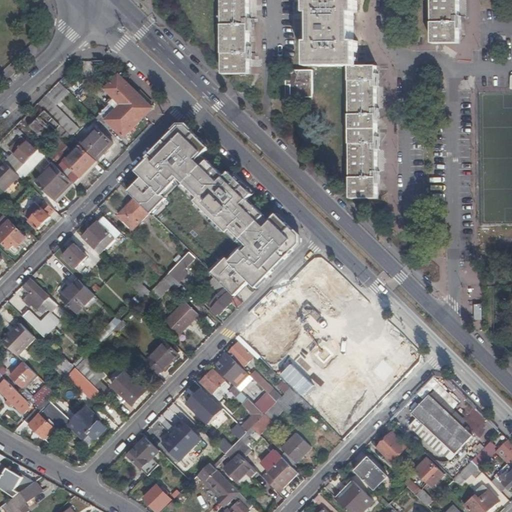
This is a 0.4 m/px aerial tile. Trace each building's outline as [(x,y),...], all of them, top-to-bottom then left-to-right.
[(250,74),(250,66),(247,66),(247,54),(250,54),(249,53),(249,32),(249,31),(247,31),(247,20),(249,20),(249,19),(248,0),(222,0),(223,74),(250,74)] [(309,66),(350,66),(357,66),(357,41),(353,42),(353,12),(357,12),(356,0),(307,0),(307,12),(311,12),(311,42),(308,42),(309,66)] [(431,0),(432,44),(447,44),(459,43),(459,29),(459,28),(456,28),(456,17),(459,17),(459,16),(458,0),(431,0)] [(377,136),(377,121),(377,120),(374,120),(374,109),(377,109),(377,108),(377,86),(374,86),(374,74),(376,74),(376,73),(376,66),(357,66),(350,66),(351,198),(378,198),(378,183),(375,183),(375,172),(378,172),(378,171),(377,149),(378,148),(375,148),(375,137),(377,137),(377,136)] [(289,77),(286,77),(286,88),(290,88),(290,97),(309,97),(309,94),(313,94),(313,70),(286,70),(286,71),(289,71),(289,77)] [(100,113),(107,121),(124,138),(153,109),(120,76),(106,90),(114,98),(100,113)] [(40,102),(63,124),(68,118),(56,106),(68,92),(59,83),(40,102)] [(100,113),(96,118),(103,125),(107,121),(100,113)] [(178,126),(135,170),(143,178),(128,192),(135,199),(150,213),(151,214),(180,185),(242,245),(212,274),(216,278),(217,279),(235,297),(250,282),(257,289),(301,244),(301,238),(277,215),(270,222),(248,200),(255,194),(231,171),(225,178),(202,156),(209,149),(186,126),(178,126)] [(98,128),(81,145),(98,162),(115,145),(98,128)] [(9,149),(24,164),(37,151),(22,136),(9,149)] [(60,139),(54,144),(59,149),(54,154),(51,157),(57,163),(71,149),(60,139)] [(59,149),(54,144),(49,149),(54,154),(59,149)] [(73,182),(76,184),(98,162),(81,145),(58,168),(73,182)] [(16,173),(4,161),(0,165),(0,186),(4,191),(19,176),(16,173)] [(58,168),(55,164),(37,183),(55,201),(73,182),(58,168)] [(150,213),(135,199),(119,216),(133,230),(150,213)] [(54,210),(45,201),(40,206),(36,202),(23,215),(38,229),(50,217),(49,216),(54,210)] [(116,239),(121,234),(104,217),(99,223),(98,222),(83,237),(100,254),(104,249),(99,244),(109,233),(116,239)] [(18,247),(27,238),(10,221),(0,230),(0,238),(11,249),(16,245),(18,247)] [(75,269),(87,257),(76,245),(63,258),(75,269)] [(190,252),(169,274),(174,279),(195,258),(193,256),(190,252)] [(337,301),(351,288),(325,262),(297,291),(290,299),(315,324),(337,301)] [(174,279),(169,274),(167,276),(164,279),(172,287),(177,282),(174,279)] [(217,279),(216,278),(213,281),(215,283),(212,285),(221,294),(210,305),(212,309),(211,310),(216,316),(218,314),(220,316),(232,304),(238,309),(242,304),(235,297),(217,279)] [(145,298),(152,292),(139,279),(133,286),(145,298)] [(95,296),(79,280),(60,298),(76,314),(95,296)] [(56,309),(59,306),(47,294),(46,295),(32,281),(24,289),(28,294),(24,300),(29,305),(31,303),(41,313),(50,304),(56,309)] [(185,301),(165,323),(179,337),(200,315),(185,301)] [(354,318),(337,301),(315,324),(309,330),(314,335),(327,321),(328,322),(326,325),(331,330),(334,327),(339,332),(354,318)] [(284,302),(263,324),(276,337),(297,315),(284,302)] [(35,328),(41,322),(29,310),(23,317),(35,328)] [(35,328),(45,338),(62,321),(51,311),(41,322),(35,328)] [(256,325),(263,332),(264,333),(268,330),(259,321),(256,325)] [(391,378),(417,352),(385,321),(359,347),(391,378)] [(21,323),(3,341),(19,356),(37,338),(21,323)] [(259,336),(263,332),(256,325),(242,340),(260,358),(264,353),(260,350),(258,347),(260,345),(264,340),(259,336)] [(314,335),(309,330),(298,342),(300,344),(303,346),(314,335)] [(327,347),(333,353),(342,344),(336,338),(327,347)] [(147,364),(157,374),(161,370),(163,371),(178,355),(166,343),(150,359),(151,360),(147,364)] [(243,369),(253,358),(238,343),(228,353),(243,369)] [(226,356),(215,368),(235,387),(246,376),(226,356)] [(64,359),(58,368),(67,374),(73,365),(64,359)] [(96,385),(104,377),(87,359),(79,366),(96,385)] [(36,374),(24,363),(11,376),(23,387),(28,382),(31,379),(36,374)] [(334,377),(339,382),(346,374),(348,373),(344,368),(334,377)] [(206,389),(218,376),(212,371),(200,383),(206,389)] [(248,372),(247,374),(258,385),(263,380),(254,372),(251,374),(248,372)] [(96,397),(100,393),(82,376),(77,381),(88,391),(89,390),(96,397)] [(131,379),(126,385),(122,381),(115,389),(133,406),(146,393),(131,379)] [(266,392),(269,396),(274,391),(263,380),(258,385),(266,392)] [(22,395),(7,381),(0,387),(0,390),(23,414),(32,405),(31,405),(22,395)] [(285,394),(290,389),(283,382),(278,387),(285,394)] [(371,398),(355,383),(335,403),(351,419),(371,398)] [(48,398),(54,392),(48,386),(42,392),(48,398)] [(188,396),(196,404),(201,409),(209,400),(195,388),(188,396)] [(301,400),(311,410),(316,406),(298,388),(294,393),(301,400)] [(108,389),(103,394),(111,402),(116,396),(108,389)] [(288,414),(301,400),(294,393),(290,389),(285,394),(281,398),(277,403),(264,415),(252,428),(254,430),(260,436),(273,422),(271,420),(282,409),(288,414)] [(27,390),(22,395),(31,405),(36,400),(27,390)] [(277,403),(281,398),(274,391),(269,396),(277,403)] [(264,415),(277,403),(269,396),(266,392),(253,405),(264,415)] [(196,404),(188,396),(187,398),(194,406),(196,404)] [(454,457),(472,438),(430,396),(412,415),(454,457)] [(247,433),(252,428),(264,415),(253,405),(247,399),(241,404),(253,416),(241,428),(247,433)] [(316,406),(311,410),(324,423),(331,416),(326,411),(329,408),(321,400),(316,406)] [(87,406),(67,426),(90,447),(108,428),(87,406)] [(181,411),(190,420),(195,415),(186,406),(181,411)] [(30,425),(50,444),(59,434),(54,429),(61,422),(47,408),(30,425)] [(222,418),(226,414),(221,410),(218,413),(222,418)] [(181,461),(201,440),(183,422),(175,430),(177,432),(164,445),(181,461)] [(254,430),(252,428),(247,433),(244,436),(246,438),(254,430)] [(282,458),(293,468),(312,449),(298,434),(282,450),(286,454),(282,458)] [(391,464),(407,448),(392,434),(377,450),(391,464)] [(244,436),(232,448),(240,455),(244,459),(251,451),(245,446),(250,441),(246,438),(244,436)] [(128,457),(149,478),(159,467),(152,460),(159,453),(145,439),(128,457)] [(511,487),(511,445),(508,441),(506,443),(503,440),(498,445),(501,448),(500,449),(511,461),(511,471),(500,483),(496,479),(491,484),(500,493),(504,488),(508,492),(511,487)] [(234,450),(217,462),(222,468),(239,456),(234,450)] [(486,461),(479,454),(471,462),(477,469),(486,461)] [(243,467),(247,463),(244,459),(240,455),(229,466),(242,479),(248,473),(243,467)] [(445,475),(428,458),(415,472),(427,485),(428,484),(432,489),(445,475)] [(368,459),(355,472),(376,493),(390,480),(368,459)] [(471,462),(458,476),(464,481),(470,475),(474,480),(481,473),(477,469),(471,462)] [(227,507),(240,494),(230,485),(218,473),(213,468),(210,465),(205,470),(211,477),(212,476),(214,477),(213,478),(217,481),(215,483),(217,485),(216,487),(224,494),(219,500),(227,507)] [(280,486),(284,489),(297,476),(290,469),(286,472),(282,468),(272,477),(280,486)] [(18,496),(39,480),(28,475),(25,480),(23,479),(23,478),(7,469),(0,480),(0,481),(4,484),(3,487),(8,491),(7,494),(15,498),(18,496)] [(218,473),(230,485),(236,479),(226,469),(223,472),(221,470),(218,473)] [(272,477),(267,482),(276,490),(280,486),(272,477)] [(352,480),(335,498),(349,511),(362,511),(373,501),(352,480)] [(15,498),(8,504),(13,511),(28,511),(29,511),(24,506),(42,492),(36,484),(18,497),(18,496),(15,498)] [(411,484),(407,488),(416,496),(422,490),(423,489),(421,487),(417,490),(411,484)] [(170,494),(167,491),(165,493),(160,488),(158,486),(145,499),(158,511),(160,511),(172,500),(168,496),(170,494)] [(422,490),(416,496),(427,507),(433,501),(422,490)] [(172,496),(175,499),(181,494),(178,491),(172,496)] [(466,506),(470,511),(486,511),(495,505),(488,496),(476,506),(472,501),(466,506)] [(449,511),(470,511),(466,506),(460,501),(449,511)] [(248,511),(239,502),(228,511),(248,511)]
